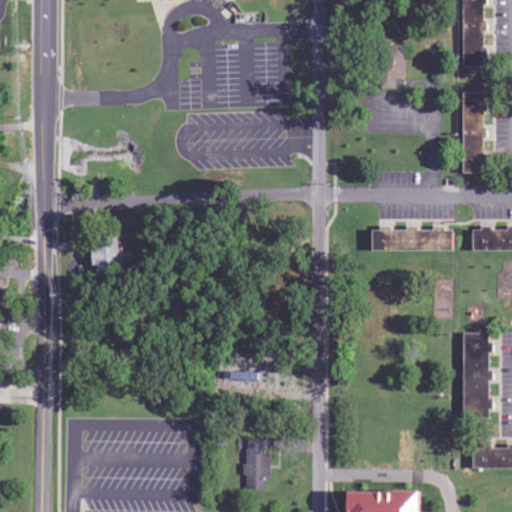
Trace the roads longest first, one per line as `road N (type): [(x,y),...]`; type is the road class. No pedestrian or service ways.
road 1 (residential): [(317,511),(321,0)]
road 2 (residential): [(511,195),(48,205)]
road 3 (tertiary): [(44,511),(48,205)]
road 4 (tertiary): [(48,205),(47,0)]
